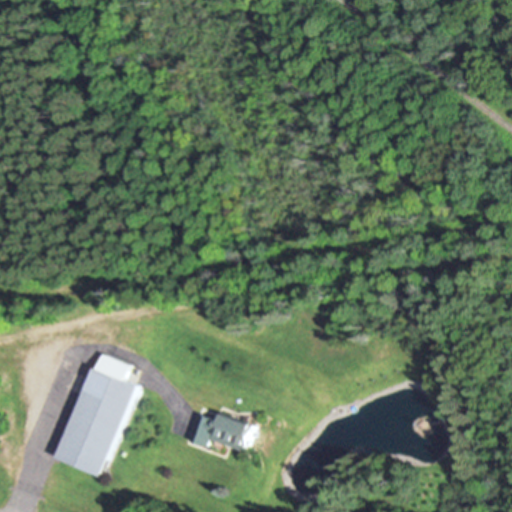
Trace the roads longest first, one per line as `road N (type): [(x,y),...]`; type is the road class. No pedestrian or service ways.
road 1 (track): [(210,301),(511,251)]
road 2 (track): [(0,338),(210,301)]
